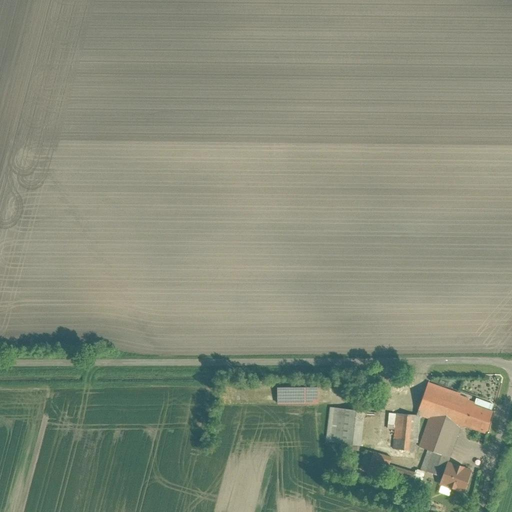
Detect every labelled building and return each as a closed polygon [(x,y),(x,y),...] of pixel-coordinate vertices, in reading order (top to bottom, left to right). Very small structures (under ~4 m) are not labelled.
[(473,469),(449,461),(462,424),(484,432),(494,404),(429,382),(417,413),(431,417),(419,452),(426,454),(422,468),(442,476),(440,484),(465,492),(473,469)] [(318,386),(277,386),(278,402),(319,401),(318,386)] [(361,446),(365,411),(331,407),(327,442),(361,446)] [(418,450),(421,415),(390,412),(389,428),(395,428),(394,449),(418,450)] [(365,468),(369,452),(364,450),(359,466),(365,468)] [(369,452),(366,469),(394,475),(393,480),(409,484),(412,472),(387,466),(389,456),(369,452)]
